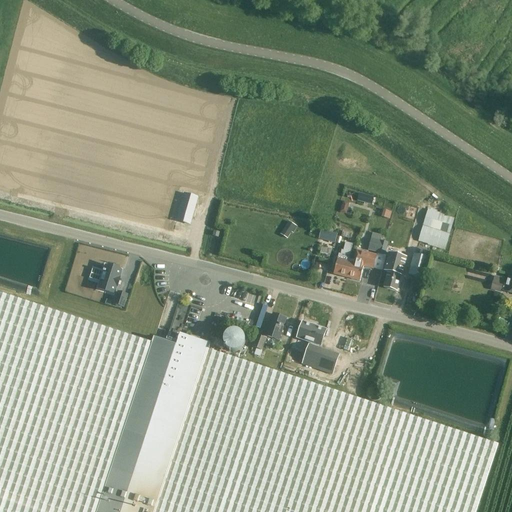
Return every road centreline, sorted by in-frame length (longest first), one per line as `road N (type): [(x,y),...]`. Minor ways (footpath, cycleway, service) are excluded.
road 1 (unclassified): [(511,346),(0,215)]
road 2 (tertiary): [(511,179),(353,76),(184,35),(113,0)]
road 3 (track): [(192,265),(216,168),(0,112)]
